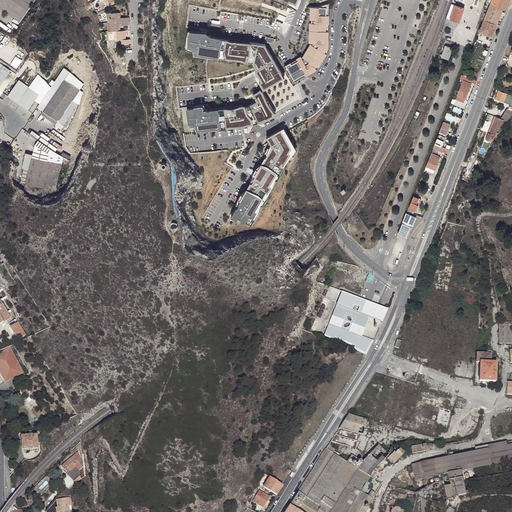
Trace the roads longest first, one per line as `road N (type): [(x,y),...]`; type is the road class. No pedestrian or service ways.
road 1 (residential): [(376,268),(341,234),(319,178),(347,107),(368,6)]
road 2 (unclassified): [(462,34),(376,268)]
road 3 (secondary): [(511,18),(430,226)]
road 4 (secondary): [(317,446),(379,355),(409,289)]
road 5 (secondary): [(402,286),(317,446)]
road 6 (residential): [(345,1),(315,96),(257,133)]
